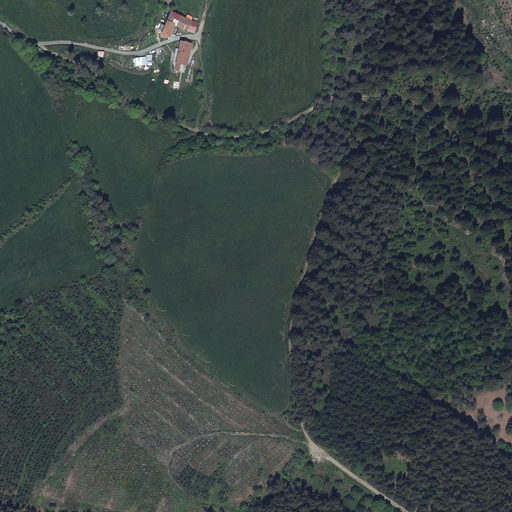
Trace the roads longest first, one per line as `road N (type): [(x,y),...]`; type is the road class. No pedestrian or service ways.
road 1 (track): [(371,97),(315,239),(292,351),(315,448),(413,511)]
road 2 (track): [(40,43),(138,107),(222,136),(270,130),(347,95),(371,97)]
road 3 (residential): [(0,21),(26,40),(130,53),(196,36)]
road 4 (track): [(371,97),(397,94),(511,169)]
road 5 (track): [(211,0),(196,36),(204,113),(195,131)]
